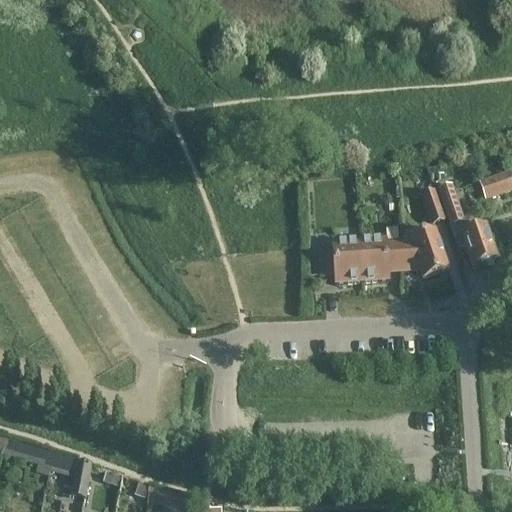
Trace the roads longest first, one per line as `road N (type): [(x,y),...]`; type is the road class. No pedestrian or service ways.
road 1 (residential): [(267,331),(466,326)]
road 2 (residential): [(476,511),(466,326)]
